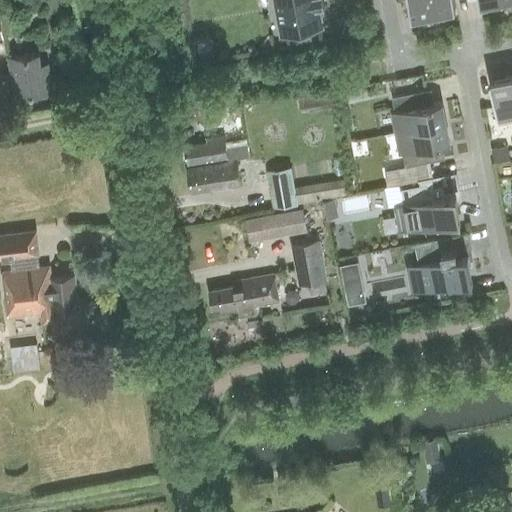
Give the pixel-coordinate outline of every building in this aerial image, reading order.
[(272,0),(280,35),(325,27),(319,0),(272,0)] [(408,0),(411,16),(434,12),(431,0),(408,0)] [(431,0),(434,12),(456,7),(454,0),(431,0)] [(18,47),(28,46),(27,34),(17,35),(18,47)] [(195,37),(199,60),(218,56),(213,34),(195,37)] [(51,90),(49,70),(47,62),(40,63),(39,53),(9,57),(12,80),(2,82),(5,102),(15,100),(15,95),(51,90)] [(498,119),(511,116),(511,75),(490,79),(498,119)] [(297,90),(302,113),(341,106),(337,83),(297,90)] [(397,132),(446,122),(442,102),(429,104),(426,90),(392,97),(395,111),(393,111),(397,132)] [(446,122),(397,132),(401,153),(403,152),(406,166),(440,159),(437,146),(450,143),(446,122)] [(185,145),(188,166),(236,159),(251,156),(248,141),(243,142),(242,133),(225,135),(206,138),(207,141),(185,145)] [(506,144),(490,147),(493,161),(509,159),(506,144)] [(236,159),(188,166),(192,192),(240,184),(236,159)] [(295,187),(292,166),(268,169),(273,203),(346,192),(344,180),(295,187)] [(456,173),(456,172),(418,179),(419,184),(400,188),(401,189),(402,189),(404,203),(399,204),(404,229),(437,222),(438,228),(459,223),(456,203),(459,203),(455,187),(458,187),(455,173),(456,173)] [(339,215),(336,197),(323,199),(327,217),(339,215)] [(262,215),(246,218),(250,241),(267,237),(262,215)] [(0,256),(38,252),(36,230),(0,234),(0,256)] [(468,234),(468,233),(468,232),(411,243),(412,245),(415,244),(419,263),(412,265),(416,289),(449,283),(450,288),(472,284),(468,264),(471,263),(468,248),(470,247),(468,234)] [(299,283),(311,281),(327,278),(319,238),(292,244),(299,283)] [(366,258),(347,263),(357,302),(376,297),(366,258)] [(75,274),(51,277),(51,271),(41,273),(40,266),(2,270),(7,315),(41,311),(42,322),(56,321),(55,310),(78,307),(75,274)] [(274,272),(234,280),(236,286),(212,291),(215,307),(221,306),(222,310),(238,307),(240,315),(256,312),(254,303),(261,302),(261,303),(279,300),(274,272)] [(44,340),(18,343),(21,368),(47,365),(44,340)]
